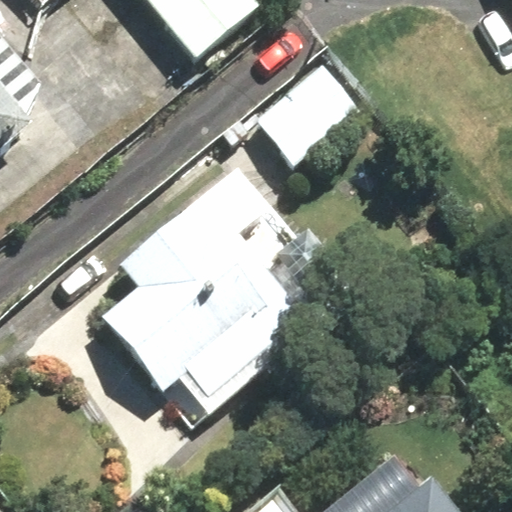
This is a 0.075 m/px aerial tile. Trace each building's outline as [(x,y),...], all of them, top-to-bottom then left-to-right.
[(27,0),(42,16),(61,0),(27,0)] [(242,0),(135,0),(194,72),(258,19),(242,0)] [(0,161),(32,136),(25,127),(40,98),(0,49),(0,161)] [(360,125),(320,76),(257,127),(297,176),(360,125)] [(137,298),(100,328),(162,404),(180,389),(208,424),(291,357),(278,341),(300,323),(211,212),(193,227),(187,219),(118,275),(137,298)] [(439,511),(427,496),(406,511),(439,511)]
